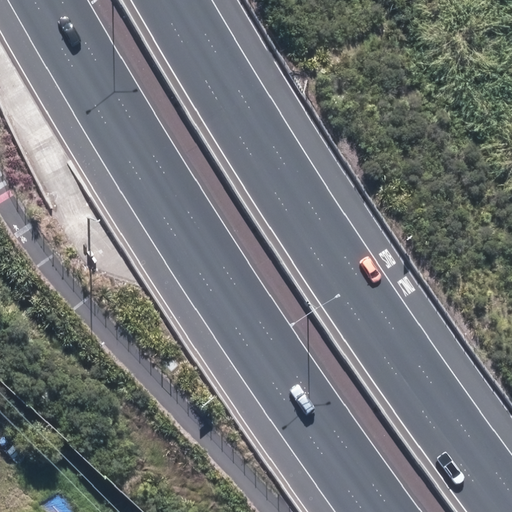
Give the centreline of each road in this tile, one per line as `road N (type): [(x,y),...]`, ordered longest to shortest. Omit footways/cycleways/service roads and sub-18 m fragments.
road 1 (motorway): [(169,0),(370,315),(511,511)]
road 2 (motorway): [(367,511),(155,200),(47,0)]
